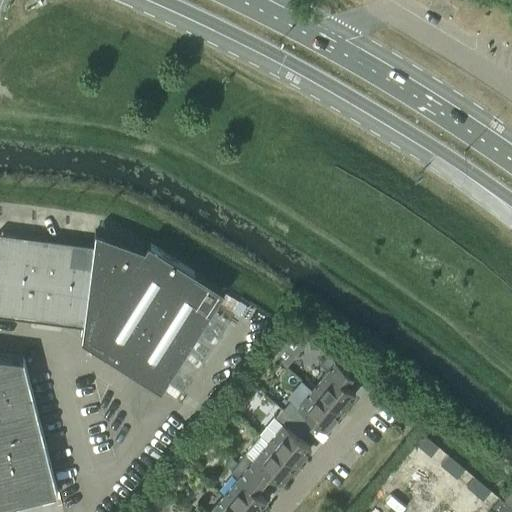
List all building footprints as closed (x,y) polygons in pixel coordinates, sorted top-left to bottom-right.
[(160,389),(222,290),(191,271),(147,242),(143,249),(94,231),(92,244),(0,232),(0,314),(82,325),(80,339),(160,389)] [(57,492),(23,357),(0,354),(0,483),(50,470),(55,490),(54,490),(54,493),(57,492)] [(355,393),(343,383),(339,380),(347,371),(327,355),(319,364),(326,370),(312,388),(340,411),(355,393)] [(340,411),(312,388),(297,406),(289,399),(282,408),(306,428),(313,419),(325,429),(340,411)] [(310,446),(298,437),(306,428),(282,408),(274,417),(282,424),(267,441),(295,464),(310,446)] [(437,446),(421,432),(413,442),(430,455),(437,446)] [(295,464),(267,441),(252,459),(245,453),(237,462),(261,481),(268,473),(280,482),(295,464)] [(414,448),(371,498),(387,511),(396,511),(435,465),(414,448)] [(464,468),(447,454),(439,464),(456,477),(464,468)] [(243,511),(255,511),(265,500),(254,490),(261,481),(237,462),(230,471),(237,477),(223,494),(243,511)] [(440,468),(402,511),(439,511),(462,486),(440,468)] [(490,490),(473,476),(466,485),(482,499),(490,490)] [(465,489),(445,511),(482,511),(487,507),(465,489)] [(243,511),(223,494),(207,511),(200,506),(195,511),(243,511)] [(511,511),(511,508),(499,498),(492,507),(497,511),(511,511)]
